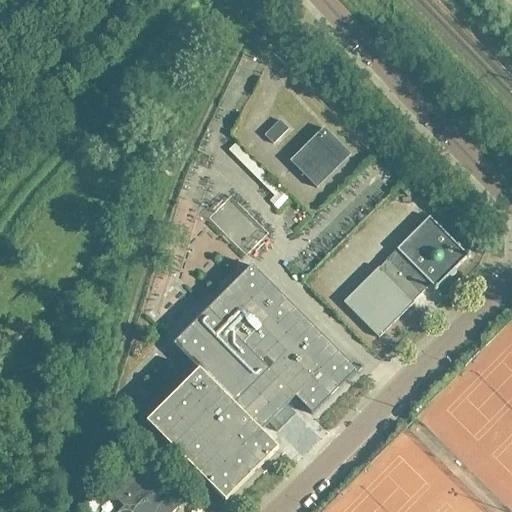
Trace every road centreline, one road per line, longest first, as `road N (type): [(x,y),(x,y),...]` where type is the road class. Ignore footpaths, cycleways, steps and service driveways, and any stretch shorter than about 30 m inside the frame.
road 1 (residential): [(274,511),(511,274)]
road 2 (unclassified): [(511,197),(326,0)]
